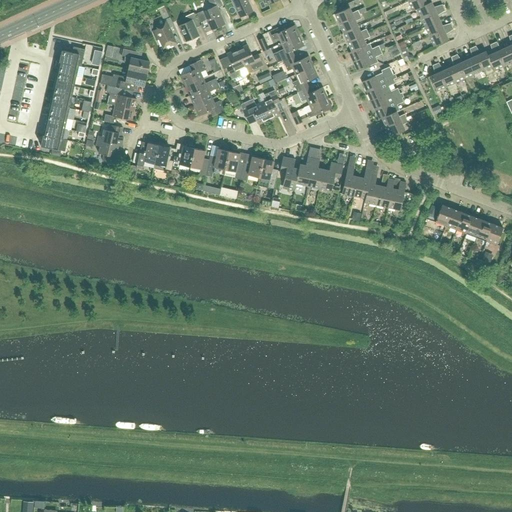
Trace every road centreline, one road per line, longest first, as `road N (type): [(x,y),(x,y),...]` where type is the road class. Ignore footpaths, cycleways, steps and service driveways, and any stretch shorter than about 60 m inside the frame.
road 1 (residential): [(306,4),(169,66),(161,80),(165,100),(179,123),(275,144),(355,112)]
road 2 (unclassified): [(355,112),(388,161),(511,211)]
road 3 (residential): [(16,55),(46,62),(30,134),(0,127)]
